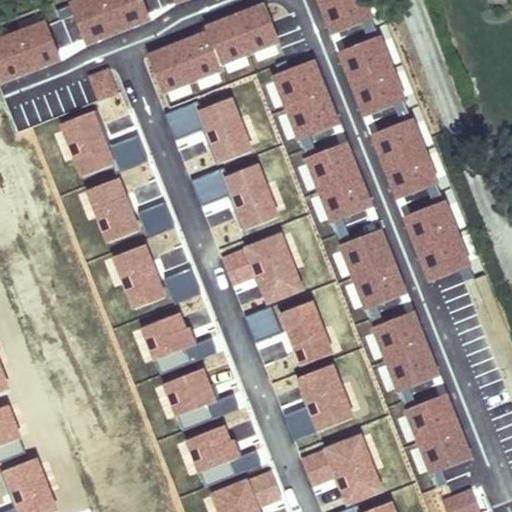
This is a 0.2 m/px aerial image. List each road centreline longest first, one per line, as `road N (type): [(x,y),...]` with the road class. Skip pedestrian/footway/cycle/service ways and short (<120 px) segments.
road 1 (residential): [(231,0),(125,49),(305,511)]
road 2 (residential): [(507,511),(305,0)]
